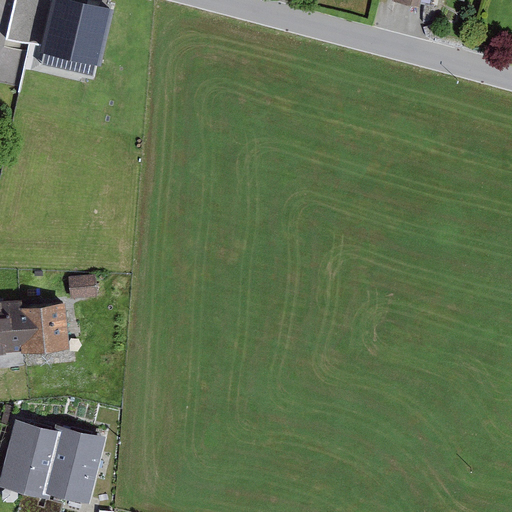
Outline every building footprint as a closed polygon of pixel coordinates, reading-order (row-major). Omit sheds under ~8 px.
[(115,6),(89,0),(15,0),(6,37),(41,46),(40,49),(43,50),(40,62),(93,75),(97,61),(101,62),(115,6)] [(96,274),(69,276),(70,298),(98,296),(96,274)] [(0,299),(0,353),(71,347),(67,299),(22,303),(22,297),(0,299)] [(54,426),(16,417),(0,480),(0,484),(49,496),(50,492),(89,502),(106,434),(56,421),(54,426)] [(40,498),(23,493),(17,511),(61,511),(64,502),(46,498),(44,505),(39,504),(40,498)]
